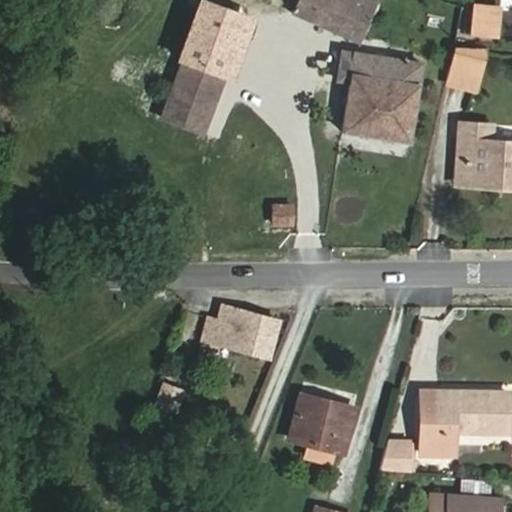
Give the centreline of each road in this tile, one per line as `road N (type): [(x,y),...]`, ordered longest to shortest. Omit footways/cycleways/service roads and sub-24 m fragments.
road 1 (tertiary): [(317,288),(0,274)]
road 2 (unclassified): [(317,288),(284,57)]
road 3 (tertiary): [(511,284),(317,288)]
